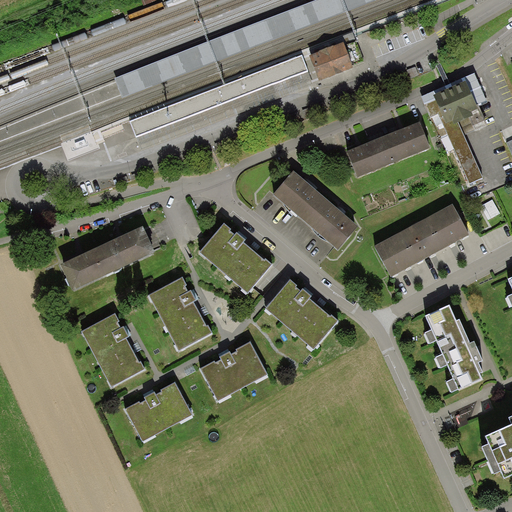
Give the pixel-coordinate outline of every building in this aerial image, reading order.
[(309,49),(312,56),(337,47),(335,42),(347,38),(349,41),(355,39),(353,32),(309,49)] [(337,47),(312,56),(319,74),(320,78),(352,66),(364,61),(355,39),(349,41),(347,38),(335,42),(337,47)] [(141,149),(313,84),(308,70),(305,63),(302,56),(148,115),(130,122),(133,129),(136,136),(141,149)] [(477,109),(466,83),(446,91),(433,97),(446,125),(452,122),(454,126),(473,117),(472,113),(478,110),(477,109)] [(433,97),(446,91),(444,87),(421,97),(431,120),(439,116),(469,184),(483,178),(464,136),(475,131),(475,132),(488,127),(479,108),(477,109),(478,110),(472,113),(473,117),(454,126),(452,122),(446,125),(433,97)] [(420,123),(383,138),(394,164),(430,149),(420,123)] [(357,179),(394,164),(383,138),(347,153),(357,179)] [(274,196),(305,223),(326,200),(295,173),(274,196)] [(358,228),(326,200),(305,223),(338,251),(358,228)] [(452,205),(426,219),(442,250),(469,235),(452,205)] [(426,219),(400,233),(417,263),(442,250),(426,219)] [(231,231),(223,225),(199,254),(248,295),(273,266),(266,260),(264,262),(243,244),(245,242),(237,235),(235,238),(229,233),(231,231)] [(143,229),(102,247),(114,273),(155,255),(143,229)] [(400,233),(375,246),(391,277),(417,263),(400,233)] [(72,292),(114,273),(102,247),(60,266),(72,292)] [(187,287),(183,278),(149,296),(179,352),(213,334),(209,326),(207,327),(194,303),(197,302),(191,291),(189,293),(186,287),(187,287)] [(297,287),(289,281),(265,310),(314,351),(339,322),(332,316),(330,318),(309,300),(311,298),(303,291),(301,294),(295,289),(297,287)] [(457,323),(450,307),(425,318),(431,332),(425,334),(430,346),(436,343),(442,356),(435,359),(441,370),(447,367),(453,381),(447,383),(452,395),(458,391),(459,392),(483,382),(480,376),(483,375),(479,365),(483,363),(475,344),(470,345),(460,322),(457,323)] [(120,323),(115,315),(81,333),(111,388),(145,370),(141,362),(139,363),(127,339),(129,338),(124,328),(121,329),(118,324),(120,323)] [(215,362),(200,370),(218,403),(268,376),(250,343),(236,351),(237,352),(232,355),(230,352),(220,358),(221,360),(215,363),(215,362)] [(139,403),(125,411),(143,443),(193,416),(175,383),(160,391),(161,393),(156,396),(155,393),(144,399),(145,401),(140,404),(139,403)] [(511,420),(509,422),(511,428),(499,435),(498,434),(485,440),(488,448),(482,451),(494,478),(501,475),(504,483),(511,479),(511,420)]
